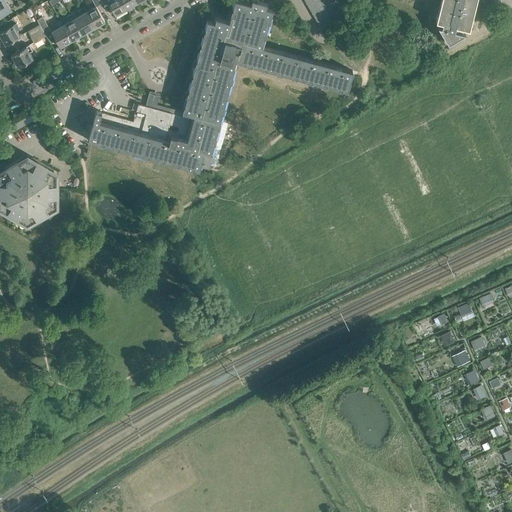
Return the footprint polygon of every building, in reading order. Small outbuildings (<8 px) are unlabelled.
[(0,0),(0,17),(11,11),(5,0),(0,0)] [(96,110),(95,111),(88,139),(88,140),(89,139),(97,142),(98,142),(99,139),(104,140),(103,144),(104,144),(104,143),(112,146),(113,146),(114,143),(119,144),(118,147),(118,148),(119,147),(128,150),(127,150),(128,150),(129,147),(134,148),(133,152),(133,151),(143,154),(143,155),(144,151),(149,153),(148,156),(158,158),(157,158),(158,158),(159,155),(164,157),(163,160),(164,160),(173,162),(173,163),(174,159),(179,161),(178,164),(179,164),(188,166),(188,167),(189,164),(194,165),(193,168),(194,168),(199,169),(200,162),(208,164),(209,163),(208,163),(209,157),(210,158),(210,157),(209,157),(211,151),(212,152),(212,151),(211,151),(213,142),(214,142),(215,141),(214,141),(215,136),(216,137),(216,136),(215,136),(218,127),(219,126),(218,126),(219,121),(220,121),(220,120),(219,120),(222,111),(223,112),(223,111),(220,110),(221,105),(224,106),(224,105),(226,96),(227,96),(224,95),(225,90),(228,91),(228,90),(230,81),(231,81),(228,80),(229,75),(232,76),(233,75),(232,75),(234,66),(235,66),(232,65),(233,60),(236,61),(236,60),(246,63),(247,60),(252,61),(251,65),(252,65),(252,64),(261,67),(260,67),(261,67),(262,64),(267,66),(266,69),(267,69),(267,68),(276,71),(277,68),(282,70),(281,72),(282,73),(282,72),(291,75),(291,76),(292,72),(297,74),(296,77),(297,77),(306,79),(307,80),(307,77),(312,78),(311,81),(312,81),(321,83),(322,84),(322,81),(327,82),(326,85),(327,85),(336,87),(336,88),(337,88),(337,85),(342,86),(341,89),(342,89),(347,90),(353,70),(262,46),(264,37),(265,37),(265,36),(262,35),(263,30),(266,31),(266,30),(268,21),(269,22),(269,21),(266,20),(267,15),(270,16),(271,15),(270,15),(272,9),(272,10),(272,9),(265,7),(266,3),(257,0),(251,0),(251,3),(239,0),(235,0),(233,8),(232,8),(232,9),(235,10),(234,15),(231,14),(230,15),(231,15),(229,21),(215,17),(214,21),(207,19),(207,20),(205,29),(204,29),(204,30),(207,31),(206,35),(203,35),(201,44),(200,44),(200,45),(203,46),(202,51),(199,50),(198,50),(199,51),(196,59),(196,60),(199,61),(198,66),(195,65),(194,66),(195,66),(193,75),(192,74),(192,75),(195,76),(194,81),(191,80),(190,81),(191,81),(188,90),(191,91),(190,96),(186,95),(186,96),(187,96),(184,105),(187,106),(185,111),(182,110),(182,111),(173,108),(171,112),(138,103),(133,121),(101,112),(101,111),(96,110)] [(121,0),(107,0),(106,1),(115,15),(126,9),(121,0)] [(136,3),(134,0),(121,0),(126,9),(136,3)] [(316,0),(312,0),(306,3),(309,8),(319,3),(316,0)] [(322,8),(331,3),(329,0),(324,0),(319,3),(322,8)] [(442,22),(441,26),(438,26),(437,26),(448,43),(465,32),(454,30),(455,25),(468,29),(474,5),(478,6),(479,0),(441,0),(436,21),(442,22)] [(319,3),(309,8),(312,14),(322,8),(319,3)] [(325,14),(334,8),(331,3),(322,8),(325,14)] [(96,6),(84,12),(93,28),(104,21),(96,6)] [(80,14),(74,18),(73,18),(82,34),(93,28),(94,30),(94,29),(93,28),(84,12),(83,12),(81,8),(78,10),(80,14)] [(312,14),(315,19),(325,14),(322,8),(312,14)] [(328,19),(337,13),(334,8),(325,14),(328,19)] [(69,21),(63,24),(62,25),(71,40),(82,34),(83,36),(83,35),(82,34),(73,18),(74,18),(71,13),(67,16),(69,21)] [(331,24),(340,19),(337,13),(328,19),(331,24)] [(325,14),(315,19),(318,24),(328,19),(325,14)] [(43,30),(46,36),(50,43),(56,39),(61,48),(62,48),(61,46),(71,40),(72,42),(71,40),(62,25),(63,24),(60,20),(56,22),(58,27),(51,31),(50,29),(50,30),(42,16),(37,19),(40,24),(43,30)] [(318,24),(321,29),(331,24),(328,19),(318,24)] [(19,28),(16,22),(0,31),(0,35),(5,44),(5,45),(20,36),(20,35),(16,30),(19,28)] [(27,31),(31,37),(43,30),(40,24),(27,31)] [(46,36),(43,30),(31,37),(34,42),(46,36)] [(32,50),(29,44),(20,50),(19,49),(15,51),(16,52),(11,55),(18,67),(33,58),(29,52),(32,50)] [(13,132),(34,120),(30,114),(9,126),(13,132)] [(64,160),(67,154),(52,145),(48,150),(64,160)] [(27,153),(12,162),(0,168),(0,209),(27,225),(57,209),(58,191),(58,189),(58,171),(27,153)] [(507,296),(511,293),(511,284),(503,289),(507,296)] [(479,297),(483,306),(494,301),(490,293),(479,297)] [(458,307),(462,316),(462,317),(473,312),(469,302),(458,307)] [(440,325),(446,322),(442,314),(436,316),(440,325)] [(443,345),(453,341),(448,330),(439,334),(443,345)] [(471,341),(475,350),(484,346),(480,338),(471,341)] [(459,364),(468,361),(463,349),(454,353),(459,364)] [(480,361),(483,367),(491,364),(488,357),(480,361)] [(478,379),(473,369),(464,374),(468,384),(478,379)] [(494,388),(501,384),(498,378),(491,381),(494,388)] [(485,394),(480,384),(472,388),(477,397),(485,394)] [(506,397),(499,400),(503,408),(510,405),(506,397)] [(494,413),(490,405),(481,410),(485,418),(494,413)] [(502,431),(499,424),(492,427),(496,435),(502,431)] [(511,461),(511,452),(510,448),(502,452),(508,463),(511,461)]
